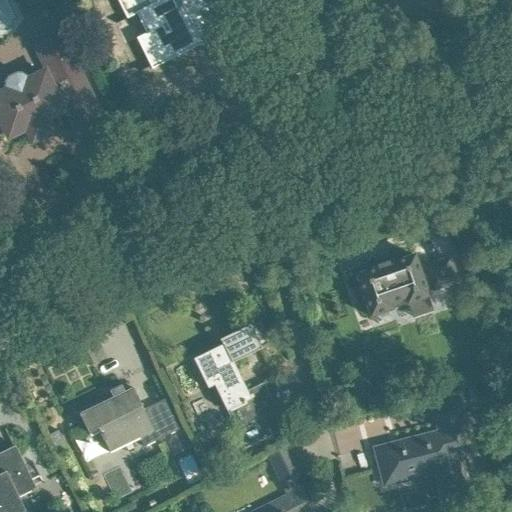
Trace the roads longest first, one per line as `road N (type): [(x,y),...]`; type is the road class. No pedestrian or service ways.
road 1 (tertiary): [(0,311),(511,58)]
road 2 (track): [(289,173),(216,0)]
